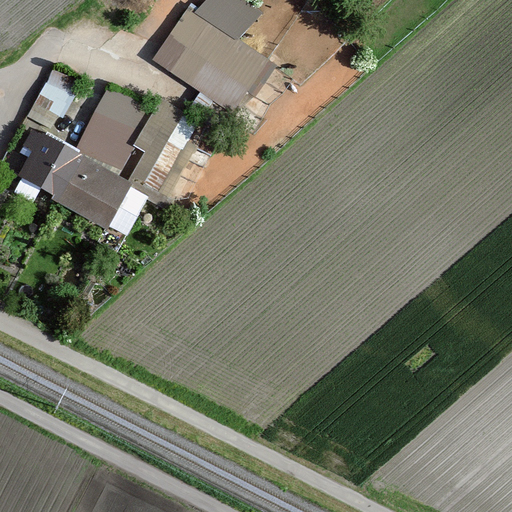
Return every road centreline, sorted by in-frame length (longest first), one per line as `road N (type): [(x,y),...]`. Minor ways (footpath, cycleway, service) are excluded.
road 1 (unclassified): [(0,321),(368,511)]
road 2 (track): [(185,511),(0,416)]
